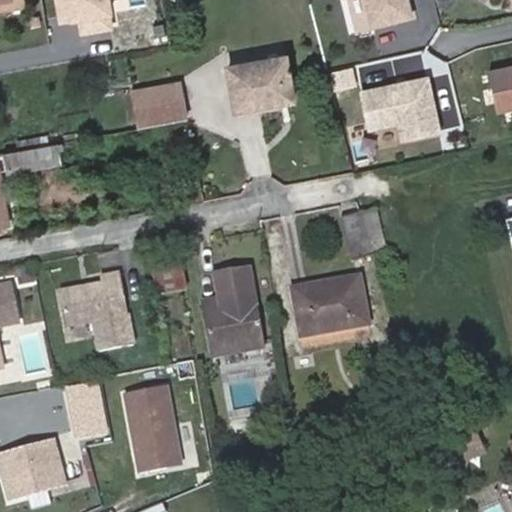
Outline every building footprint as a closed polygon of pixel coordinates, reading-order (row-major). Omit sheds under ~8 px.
[(26,0),(0,0),(0,8),(27,2),(26,0)] [(254,0),(259,18),(302,8),(299,0),(254,0)] [(342,0),(347,17),(365,12),(375,46),(413,36),(403,0),(342,0)] [(511,0),(482,0),(511,19),(511,0)] [(0,34),(27,29),(22,9),(0,13),(0,34)] [(222,81),(224,91),(282,80),(280,70),(222,81)] [(289,117),(282,80),(224,91),(231,128),(261,122),(289,117)] [(511,94),(492,99),(499,132),(511,129),(511,94)] [(176,100),(175,96),(127,105),(135,141),(166,135),(183,132),(176,100)] [(429,98),(363,113),(371,149),(401,143),(404,160),(441,152),(429,98)] [(187,154),(183,132),(166,135),(170,158),(187,154)] [(58,156),(0,167),(0,171),(4,189),(50,180),(63,176),(58,156)] [(362,234),(375,278),(384,275),(372,231),(362,234)] [(347,285),(375,278),(362,234),(336,240),(347,285)] [(169,267),(138,273),(146,316),(177,309),(169,267)] [(23,285),(7,288),(10,303),(26,300),(23,285)] [(92,302),(50,309),(56,344),(85,339),(91,367),(125,361),(111,289),(90,293),(92,302)] [(239,299),(209,305),(205,306),(209,321),(190,326),(201,376),(253,365),(239,299)] [(0,301),(0,342),(10,340),(2,301),(0,301)] [(289,313),(298,359),(364,347),(353,301),(289,313)] [(60,410),(65,437),(70,457),(70,459),(98,453),(100,452),(92,414),(89,403),(60,410)] [(115,412),(131,491),(158,486),(156,471),(170,468),(157,403),(115,412)] [(0,473),(0,511),(33,511),(58,506),(57,504),(46,462),(0,473)] [(511,463),(501,469),(511,491),(511,463)] [(419,465),(395,473),(398,484),(421,475),(419,465)] [(173,483),(170,468),(156,471),(158,486),(173,483)]
